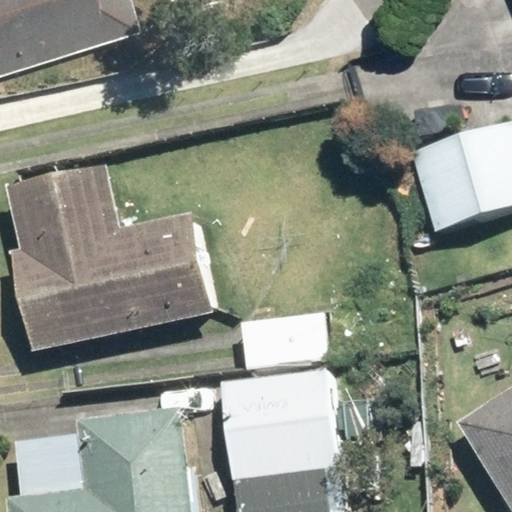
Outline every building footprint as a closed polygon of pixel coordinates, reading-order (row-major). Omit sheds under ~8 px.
[(0,0),(0,73),(114,39),(102,0),(0,0)] [(511,142),(409,180),(432,244),(511,214),(511,142)] [(4,200),(40,363),(210,331),(190,227),(123,240),(110,177),(4,200)] [(344,316),(262,323),(266,368),(348,361),(344,316)] [(226,394),(233,480),(326,472),(319,386),(226,394)] [(511,403),(467,432),(511,502),(511,403)] [(187,489),(179,423),(81,434),(89,502),(14,511),(13,511),(192,511),(189,489),(187,489)]
